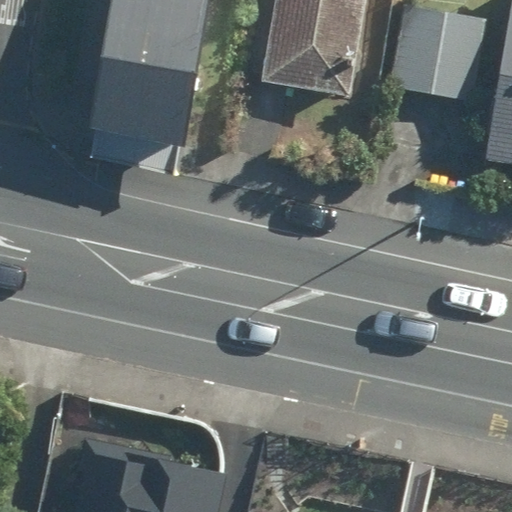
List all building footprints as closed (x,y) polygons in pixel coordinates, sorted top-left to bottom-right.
[(92,0),(77,150),(181,161),(198,0),(92,0)] [(350,105),(365,0),(276,0),(263,92),(350,105)] [(511,0),(506,0),(484,169),(511,173),(511,0)] [(483,16),(401,5),(389,94),(470,105),(483,16)] [(68,445),(55,511),(206,511),(214,471),(68,445)]
